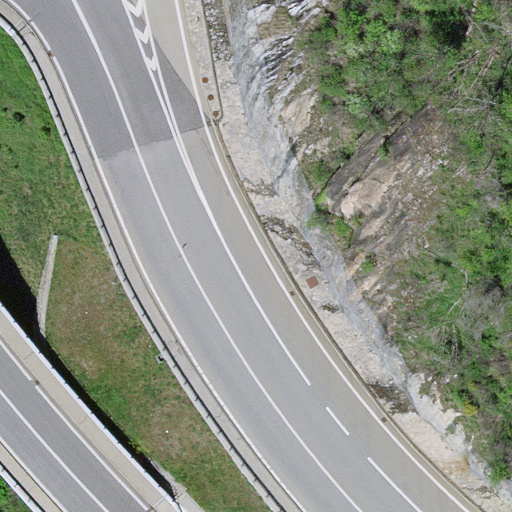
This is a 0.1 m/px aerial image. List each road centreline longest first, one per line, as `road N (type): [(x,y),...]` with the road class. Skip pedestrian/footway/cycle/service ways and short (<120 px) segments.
road 1 (secondary): [(72,0),(152,191),(217,316),(306,447),(367,511)]
road 2 (secondary): [(110,511),(0,385)]
